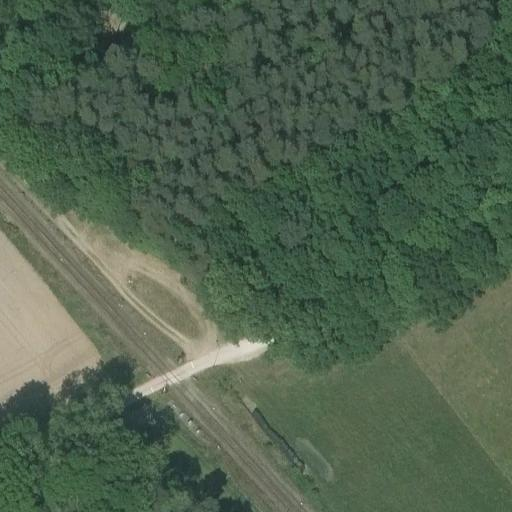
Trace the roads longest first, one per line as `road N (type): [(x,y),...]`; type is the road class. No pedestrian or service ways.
road 1 (track): [(511,229),(0,461)]
road 2 (track): [(207,362),(154,321),(0,155)]
